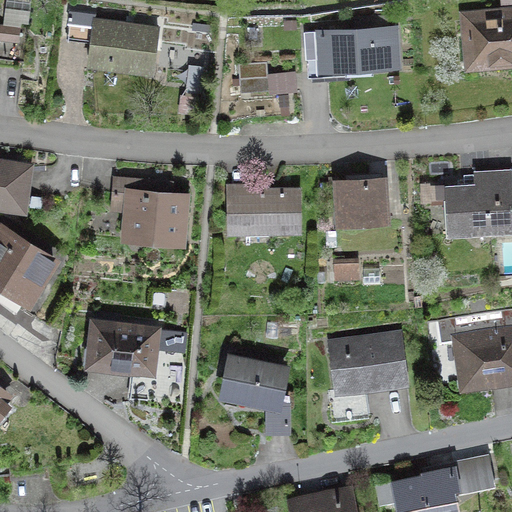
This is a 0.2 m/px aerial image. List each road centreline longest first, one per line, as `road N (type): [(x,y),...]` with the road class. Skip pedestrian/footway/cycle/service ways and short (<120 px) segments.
road 1 (residential): [(511,138),(294,152),(77,144)]
road 2 (residential): [(182,495),(511,431)]
road 3 (residential): [(0,348),(137,450),(182,495)]
